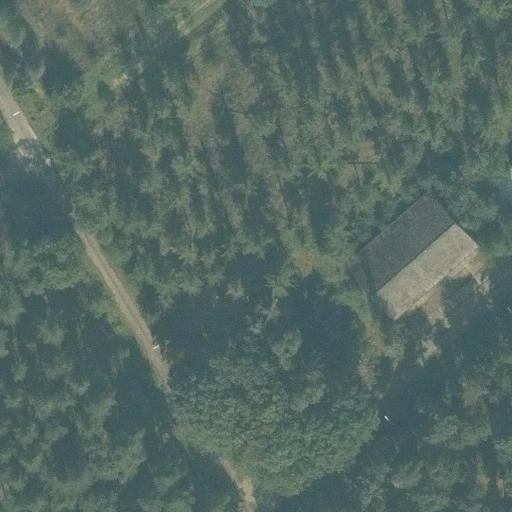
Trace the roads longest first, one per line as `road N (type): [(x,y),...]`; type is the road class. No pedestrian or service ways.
road 1 (track): [(252,511),(32,141),(0,168)]
road 2 (track): [(257,511),(511,287)]
